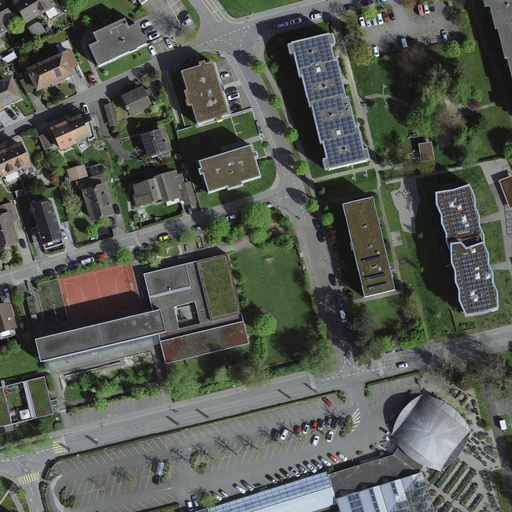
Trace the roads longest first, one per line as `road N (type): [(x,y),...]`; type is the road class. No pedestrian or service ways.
road 1 (residential): [(21,455),(350,374)]
road 2 (residential): [(0,283),(297,192)]
road 3 (residential): [(0,136),(224,34)]
road 4 (residential): [(297,192),(350,374)]
road 5 (residential): [(224,34),(262,92),(297,192)]
road 6 (residential): [(350,374),(511,335)]
road 7 (residential): [(224,34),(371,0)]
